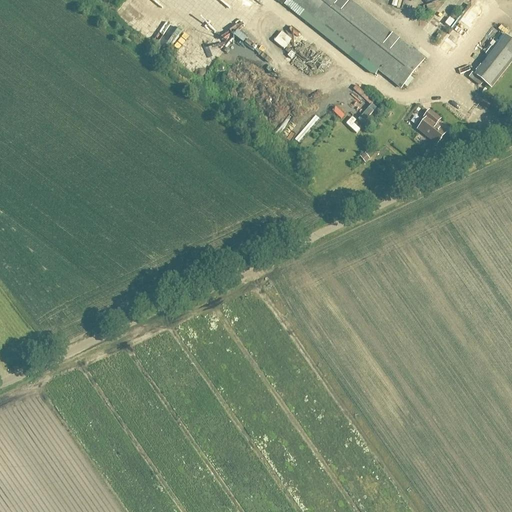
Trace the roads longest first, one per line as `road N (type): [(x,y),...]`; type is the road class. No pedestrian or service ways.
road 1 (unclassified): [(0,387),(511,145)]
road 2 (unknown): [(202,0),(280,63),(393,91),(416,85)]
